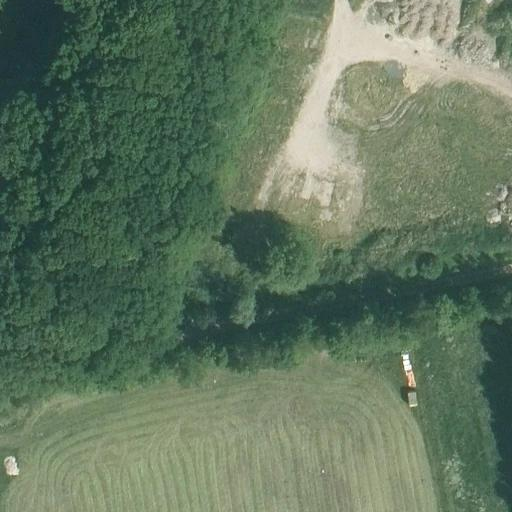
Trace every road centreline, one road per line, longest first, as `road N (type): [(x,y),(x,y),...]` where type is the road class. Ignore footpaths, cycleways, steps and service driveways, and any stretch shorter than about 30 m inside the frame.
road 1 (unknown): [(0,353),(511,271)]
road 2 (unclassified): [(0,206),(79,0)]
